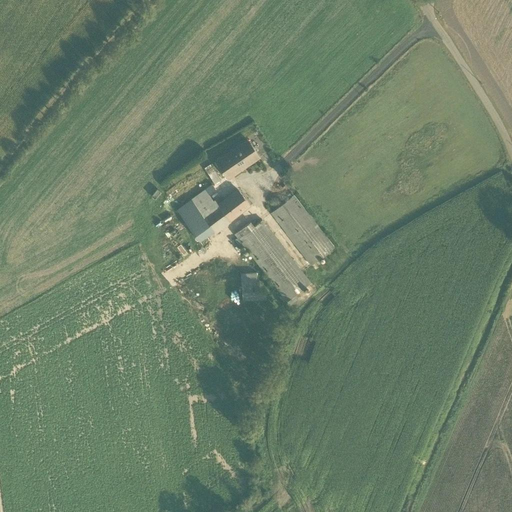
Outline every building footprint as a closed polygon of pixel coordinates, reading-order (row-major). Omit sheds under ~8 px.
[(227,180),(259,159),(247,141),(215,162),(227,180)] [(220,180),(210,165),(203,169),(214,184),(220,180)] [(176,209),(187,225),(200,242),(212,233),(214,235),(231,223),(230,222),(250,207),(237,191),(217,206),(204,188),(176,209)] [(334,249),(293,196),(270,213),(310,267),(334,249)] [(293,298),(311,284),(262,221),(253,227),(250,223),(234,235),(286,303),(289,307),(296,301),(293,298)] [(256,273),(240,274),(242,301),(259,301),(265,301),(265,292),(257,292),(256,273)]
